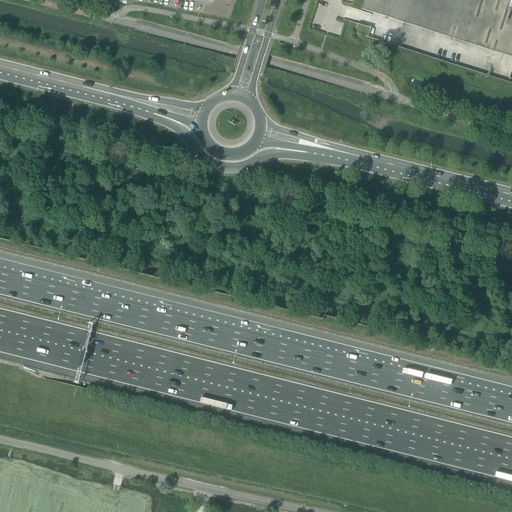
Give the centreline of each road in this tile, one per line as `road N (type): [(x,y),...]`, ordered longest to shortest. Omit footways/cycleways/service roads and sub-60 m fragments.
road 1 (motorway): [(0,328),(511,459)]
road 2 (motorway): [(511,409),(0,281)]
road 3 (unclassified): [(309,511),(0,442)]
road 4 (primary): [(147,104),(201,157),(226,168),(319,147)]
road 5 (primary): [(511,195),(319,147)]
road 6 (primary): [(147,104),(0,67)]
